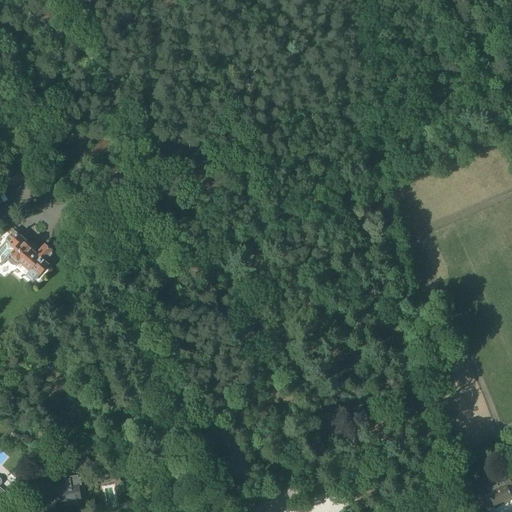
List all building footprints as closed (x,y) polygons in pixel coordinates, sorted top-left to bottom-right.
[(25,180),(19,167),(3,175),(10,188),(25,180)] [(16,266),(16,267),(19,263),(29,272),(32,268),(40,275),(42,272),(44,274),(47,270),(46,268),(48,265),(44,261),(48,257),(50,257),(52,255),(52,253),(52,252),(44,245),(37,253),(32,249),(34,246),(30,242),(28,245),(13,232),(5,241),(5,242),(0,247),(0,265),(1,266),(7,259),(8,259),(8,261),(8,262),(9,263),(10,264),(11,265),(12,266),(14,266),(16,266)] [(83,471),(91,464),(87,459),(79,466),(83,471)] [(77,479),(76,473),(78,472),(75,461),(66,464),(69,474),(64,475),(65,480),(65,481),(58,482),(58,488),(55,488),(56,493),(59,492),(60,500),(59,500),(60,507),(81,504),(80,498),(83,497),(83,495),(85,495),(84,487),(81,488),(81,486),(78,486),(77,479)] [(462,480),(471,476),(465,462),(456,466),(462,480)] [(33,483),(47,480),(44,464),(31,466),(33,483)] [(511,468),(511,469),(503,473),(505,477),(495,482),(493,477),(481,483),(487,494),(482,497),(487,509),(493,506),(502,502),(503,504),(509,501),(508,499),(511,498),(508,491),(511,488),(511,468)]
